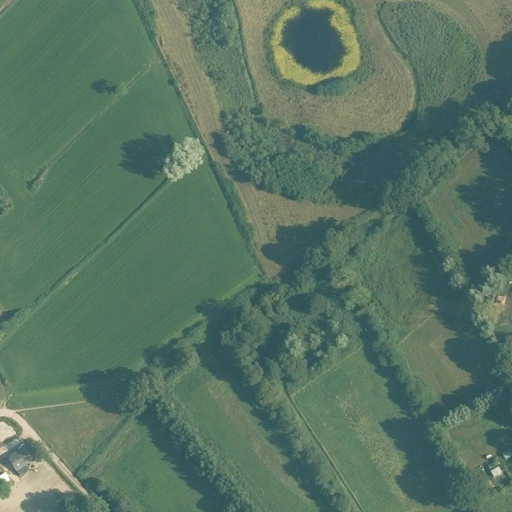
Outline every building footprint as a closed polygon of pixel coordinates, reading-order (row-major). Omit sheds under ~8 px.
[(28,241),(34,239),(25,219),(6,227),(9,234),(15,232),(18,238),(24,235),(24,234),(25,234),(28,241)] [(48,277),(45,248),(35,249),(35,250),(27,251),(28,260),(24,260),(25,269),(27,269),(29,279),(48,277)] [(7,458),(12,466),(16,472),(36,459),(28,445),(7,458)] [(496,453),(500,459),(508,455),(504,448),(496,453)] [(502,473),(499,468),(491,472),(494,478),(502,473)]
